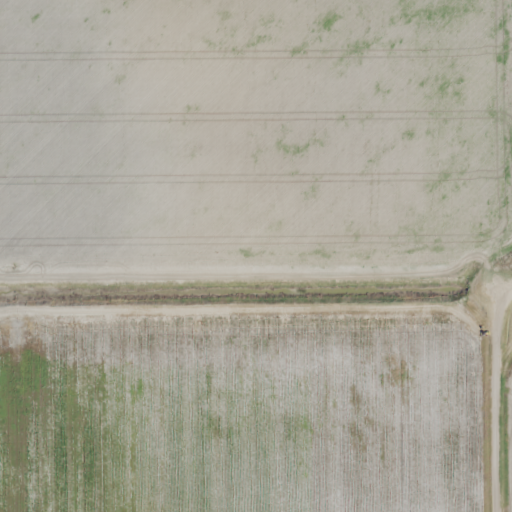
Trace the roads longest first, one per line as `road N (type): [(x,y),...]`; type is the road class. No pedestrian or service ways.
road 1 (residential): [(484,283),(0,285)]
road 2 (residential): [(484,511),(484,283),(511,205)]
